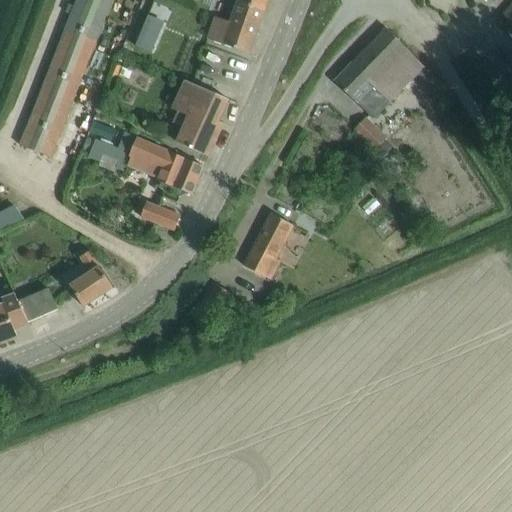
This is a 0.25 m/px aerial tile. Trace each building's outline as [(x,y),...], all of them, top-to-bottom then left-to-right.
[(50,157),(57,138),(111,0),(77,0),(20,145),(50,157)] [(249,54),(267,0),(234,0),(238,1),(230,22),(216,17),(208,40),(249,54)] [(511,4),(500,17),(511,28),(511,4)] [(386,28),(334,81),(348,95),(369,116),(372,119),(388,102),(409,81),(424,66),(386,28)] [(185,90),(176,109),(182,111),(177,122),(186,126),(178,143),(190,148),(208,156),(224,123),(219,121),(228,100),(210,91),(199,86),(189,81),(185,90)] [(100,118),(107,96),(96,92),(89,114),(100,118)] [(375,151),(388,138),(366,117),(353,131),(375,151)] [(132,153),(138,138),(124,132),(118,148),(130,153),(132,153)] [(192,194),(204,166),(185,158),(138,138),(132,153),(131,155),(132,155),(127,166),(158,179),(158,180),(173,187),(192,194)] [(130,153),(118,148),(95,139),(87,159),(122,173),(130,153)] [(175,230),(180,215),(146,202),(141,217),(175,230)] [(120,218),(126,210),(114,203),(109,210),(111,211),(104,221),(113,227),(119,217),(120,218)] [(269,279),(279,261),(275,259),(293,225),(271,214),(244,266),(269,279)] [(83,307),(113,288),(90,251),(78,258),(88,274),(70,286),(83,307)] [(227,324),(236,309),(228,304),(233,294),(212,282),(194,314),(215,327),(219,319),(227,324)] [(48,289),(17,301),(29,323),(58,310),(53,300),(48,289)] [(0,343),(17,337),(14,328),(26,324),(29,323),(17,301),(15,294),(2,299),(4,304),(0,305),(0,343)]
